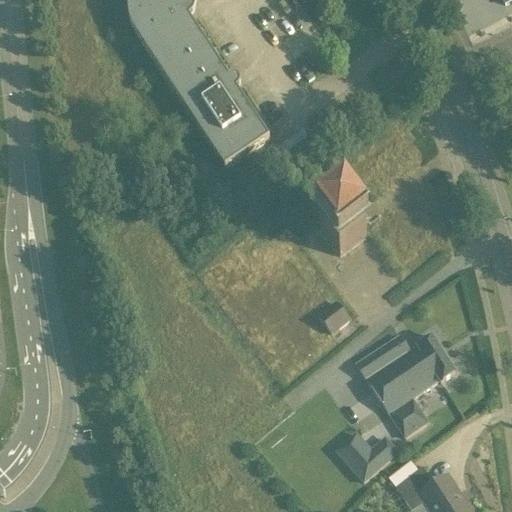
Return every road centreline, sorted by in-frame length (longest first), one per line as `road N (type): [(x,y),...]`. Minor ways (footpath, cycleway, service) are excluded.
road 1 (residential): [(0,505),(44,456),(52,417),(5,0)]
road 2 (residential): [(442,83),(511,298)]
